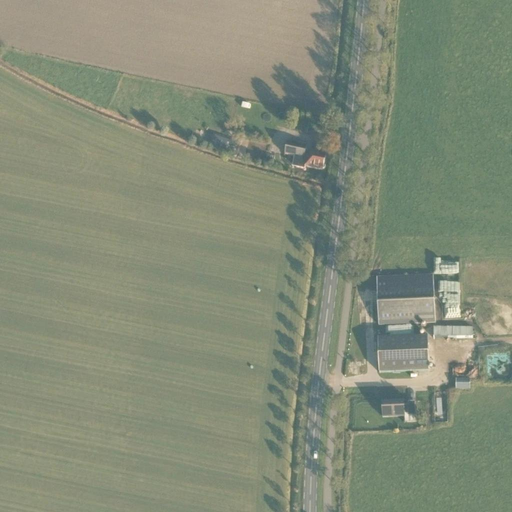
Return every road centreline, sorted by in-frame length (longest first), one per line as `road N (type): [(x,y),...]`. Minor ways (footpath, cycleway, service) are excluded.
road 1 (unclassified): [(328,511),(328,455),(384,0)]
road 2 (primary): [(310,511),(313,412),(362,0)]
